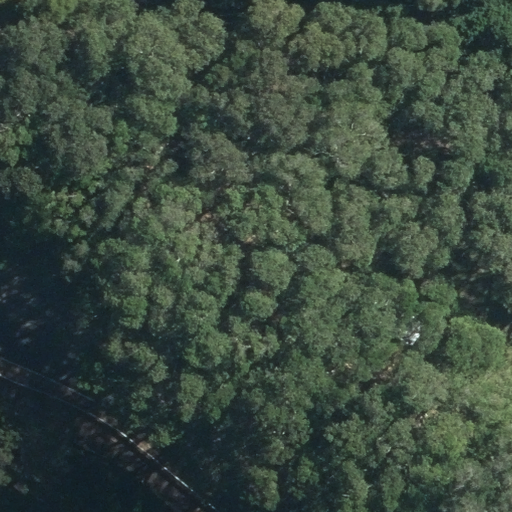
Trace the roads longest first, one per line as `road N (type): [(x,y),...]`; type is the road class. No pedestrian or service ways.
road 1 (tertiary): [(204,0),(433,28),(511,28)]
road 2 (tertiary): [(273,511),(94,352)]
road 3 (tertiary): [(94,352),(0,243)]
